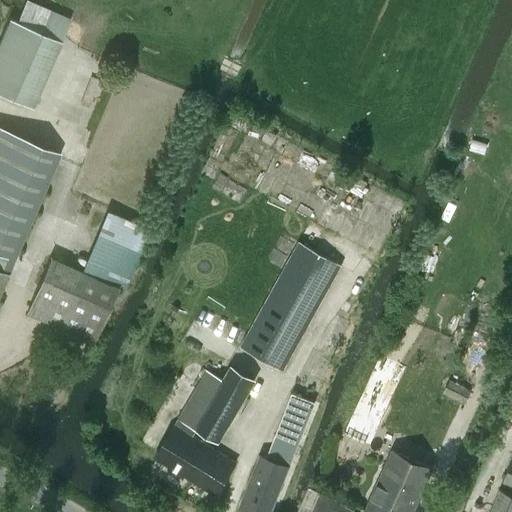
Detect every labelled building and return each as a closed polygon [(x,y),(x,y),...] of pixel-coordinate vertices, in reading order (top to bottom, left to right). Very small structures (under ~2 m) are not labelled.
[(28,0),(25,0),(17,21),(45,33),(54,12),(28,0)] [(0,93),(32,107),(61,40),(45,33),(17,21),(10,18),(0,41),(0,93)] [(0,127),(0,274),(6,277),(60,154),(0,127)] [(303,208),(308,197),(269,181),(264,192),(303,208)] [(107,211),(81,270),(51,257),(26,313),(93,341),(117,286),(143,226),(107,211)] [(283,370),(341,265),(299,241),(241,346),(283,370)] [(207,369),(156,457),(216,495),(237,462),(193,435),(197,428),(218,442),(255,379),(232,366),(224,379),(207,369)] [(392,378),(372,427),(425,448),(445,399),(392,378)] [(464,403),(471,390),(450,379),(443,392),(464,403)] [(292,393),(274,438),(296,446),(313,401),(292,393)] [(346,417),(338,436),(365,448),(374,428),(346,417)] [(290,466),(295,454),(275,446),(270,458),(261,454),(241,506),(256,511),(269,511),(288,466),(290,466)] [(412,511),(433,467),(392,449),(364,511),(412,511)] [(511,458),(503,480),(511,484),(511,458)] [(323,486),(313,481),(306,496),(316,501),(323,486)] [(511,511),(511,493),(500,488),(490,511),(511,511)] [(356,511),(334,502),(332,507),(318,501),(313,511),(356,511)]
